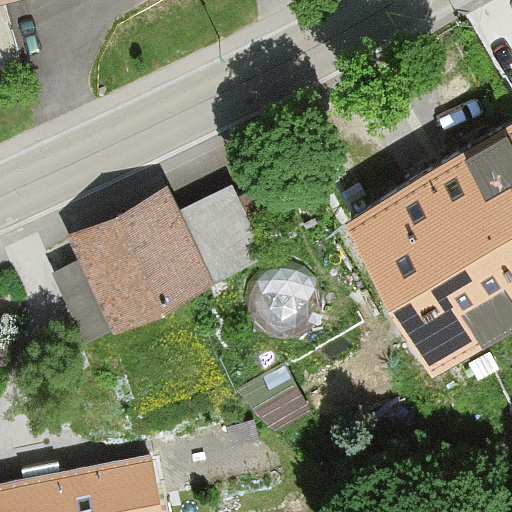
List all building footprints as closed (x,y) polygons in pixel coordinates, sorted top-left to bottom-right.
[(511,294),(511,107),(357,200),(439,338),(511,294)] [(275,237),(241,171),(177,204),(211,271),(275,237)] [(211,271),(177,204),(164,179),(80,222),(92,246),(127,314),(211,271)] [(127,314),(92,246),(60,263),(94,330),(127,314)] [(0,477),(0,485),(3,511),(171,511),(163,454),(0,477)]
